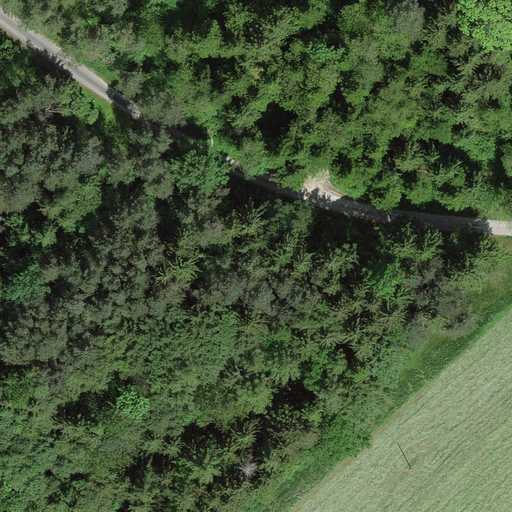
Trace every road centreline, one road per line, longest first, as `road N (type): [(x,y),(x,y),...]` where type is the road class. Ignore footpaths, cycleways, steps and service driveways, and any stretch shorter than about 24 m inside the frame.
road 1 (track): [(511,229),(378,214),(222,164),(0,15)]
road 2 (track): [(440,0),(311,196)]
